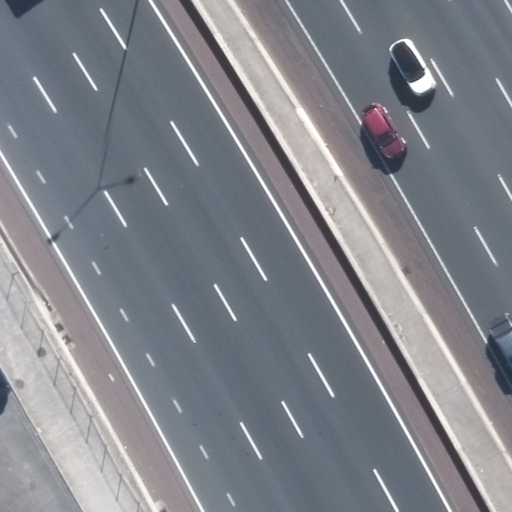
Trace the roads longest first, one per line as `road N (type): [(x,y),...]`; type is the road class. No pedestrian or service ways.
road 1 (motorway): [(341,511),(226,303),(40,0)]
road 2 (motorway): [(398,0),(511,189)]
